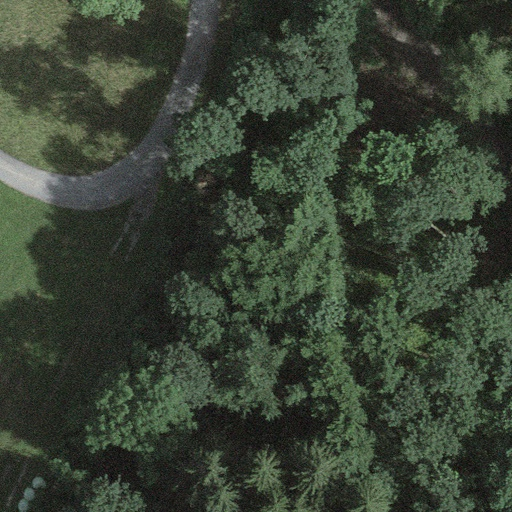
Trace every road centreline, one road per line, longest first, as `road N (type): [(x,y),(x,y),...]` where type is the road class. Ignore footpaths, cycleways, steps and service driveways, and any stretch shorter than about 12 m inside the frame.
road 1 (track): [(0,154),(11,162),(126,160),(180,0)]
road 2 (track): [(511,195),(408,42),(346,0)]
